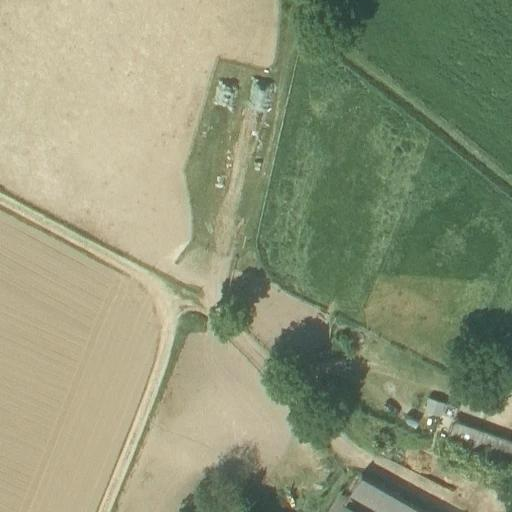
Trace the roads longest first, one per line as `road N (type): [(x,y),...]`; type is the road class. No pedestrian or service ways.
road 1 (track): [(291,6),(282,99),(249,250),(264,284),(308,353),(476,404)]
road 2 (track): [(0,204),(223,327),(366,459)]
road 3 (track): [(291,6),(511,182)]
road 4 (track): [(105,511),(187,303)]
